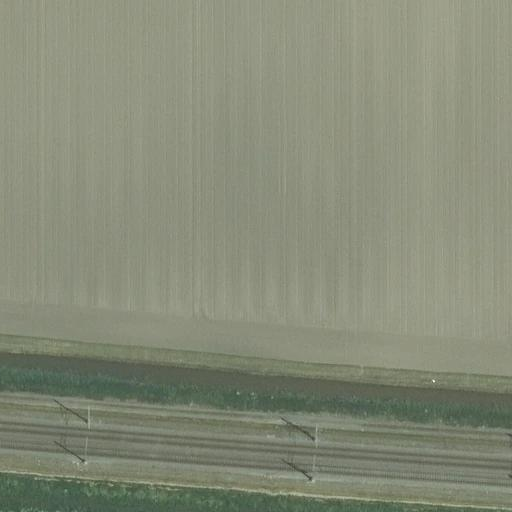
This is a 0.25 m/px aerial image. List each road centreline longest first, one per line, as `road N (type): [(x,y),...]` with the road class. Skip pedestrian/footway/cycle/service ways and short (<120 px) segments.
road 1 (track): [(511,436),(0,397)]
road 2 (track): [(511,511),(0,472)]
